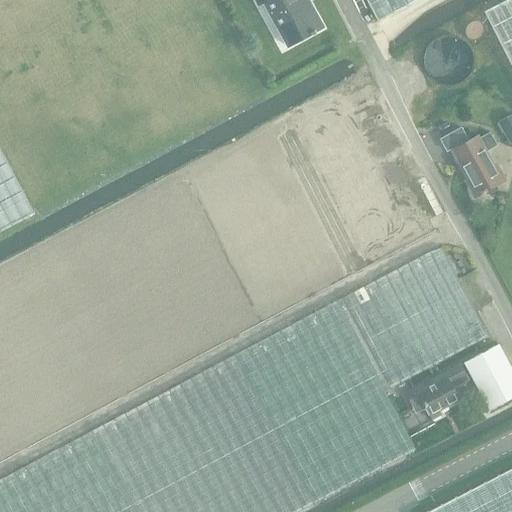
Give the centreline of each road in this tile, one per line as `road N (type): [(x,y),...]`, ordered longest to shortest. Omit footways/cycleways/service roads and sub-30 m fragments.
road 1 (unclassified): [(511,318),(343,0)]
road 2 (unclassified): [(379,511),(511,441)]
